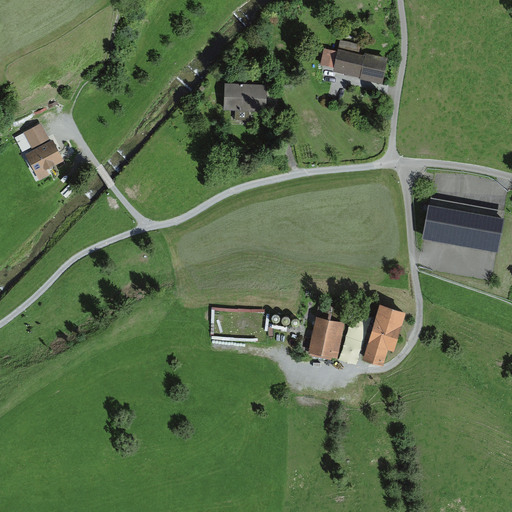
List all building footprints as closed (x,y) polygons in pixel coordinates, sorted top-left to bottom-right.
[(372,56),(343,50),(338,75),(367,81),(366,84),(389,88),(394,63),(371,58),(372,56)] [(272,86),(225,84),(224,109),(234,110),(234,115),(252,115),(253,110),(271,111),(272,86)] [(45,124),(30,132),(37,145),(52,136),(45,124)] [(55,140),(28,155),(40,176),(49,170),(53,171),(57,169),(57,166),(66,161),(55,140)] [(508,217),(433,204),(428,236),(502,249),(508,217)] [(318,315),(332,317),(334,307),(320,305),(318,315)] [(406,314),(380,306),(363,361),(383,367),(388,350),(394,352),(406,314)] [(279,322),(280,321),(280,319),(280,318),(279,317),(277,316),(276,315),(275,315),(273,316),(272,317),(272,318),(271,319),(271,321),(272,322),(273,323),(274,324),(275,324),(277,324),(278,323),(279,322)] [(290,324),(290,323),(290,321),(290,320),(289,319),(288,318),(286,317),(285,318),(284,318),(283,319),(282,320),(282,322),(282,323),(282,324),(283,325),(285,326),(286,326),(287,326),(289,325),(290,324)] [(344,324),(317,318),(309,353),(336,359),(344,324)] [(299,326),(300,325),(300,323),(299,322),(299,321),(297,320),(296,319),(294,319),(293,320),(292,321),(292,322),(291,323),(291,325),(292,326),(293,327),(294,328),(295,328),(297,328),(298,327),(299,326)]
